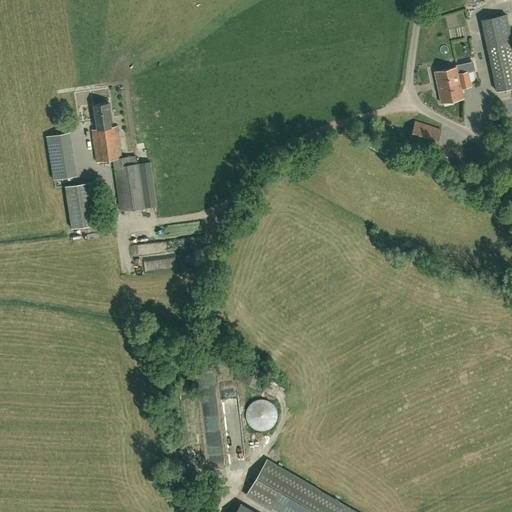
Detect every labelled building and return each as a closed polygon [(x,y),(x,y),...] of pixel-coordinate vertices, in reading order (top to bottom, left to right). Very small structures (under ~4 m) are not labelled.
[(486,47),(496,91),(511,87),(511,48),(510,41),(504,14),(480,20),(486,47)] [(457,67),(434,72),(441,103),(463,98),(461,88),(470,87),(467,72),(458,74),(457,67)] [(117,126),(112,127),(109,103),(94,105),(97,129),(91,130),(96,161),(113,159),(114,167),(120,211),(156,206),(150,162),(130,165),(129,156),(121,157),(117,126)] [(440,130),(415,121),(408,141),(434,150),(440,130)] [(75,176),(71,148),(61,150),(58,134),(46,136),(53,180),(75,176)] [(78,184),(65,186),(71,229),(98,225),(92,182),(78,184)] [(130,274),(147,273),(147,259),(129,260),(130,274)] [(276,419),(277,417),(277,414),(277,413),(276,411),(276,409),(275,407),(274,405),(272,404),(271,403),(269,401),(268,401),(266,400),(264,399),(262,399),(260,399),(258,399),(256,400),(254,401),(253,402),(251,403),(250,404),(249,406),(247,407),(247,409),(246,411),(246,413),(246,415),(246,417),(246,419),(247,421),(248,422),(249,424),(250,426),(251,427),(253,428),(255,429),(257,430),(258,430),(260,430),(262,430),(264,430),(266,430),(268,429),(270,428),(271,427),(273,425),(274,424),(275,422),(276,420),(276,419)] [(266,460),(246,495),(275,511),(355,511),(335,500),(266,460)]
